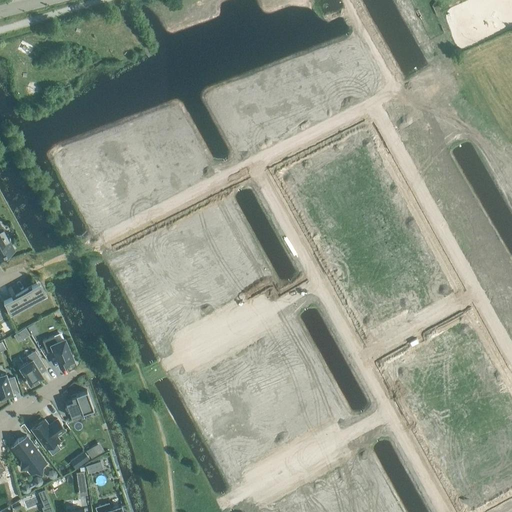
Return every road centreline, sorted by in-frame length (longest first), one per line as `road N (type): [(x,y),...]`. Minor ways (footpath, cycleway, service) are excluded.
road 1 (unknown): [(511,357),(371,104)]
road 2 (unknown): [(374,384),(253,162)]
road 3 (unknown): [(76,250),(253,162)]
road 4 (unknown): [(392,416),(245,491)]
road 5 (unknown): [(314,282),(168,355)]
road 6 (residential): [(374,384),(442,511)]
road 7 (unknown): [(357,355),(476,293)]
road 8 (unknown): [(371,104),(253,162)]
road 9 (unknown): [(371,104),(392,80),(347,0)]
